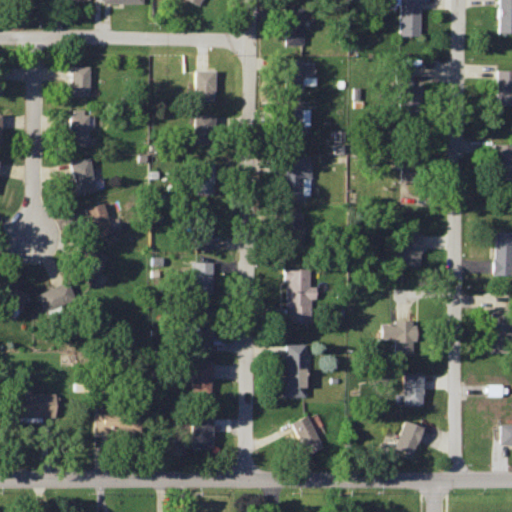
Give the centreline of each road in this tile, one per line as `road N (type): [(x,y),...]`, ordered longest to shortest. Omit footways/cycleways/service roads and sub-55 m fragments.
road 1 (residential): [(0,478),(511,481)]
road 2 (residential): [(455,481),(455,0)]
road 3 (residential): [(245,477),(249,0)]
road 4 (residential): [(0,37),(249,40)]
road 5 (residential): [(32,237),(33,38)]
